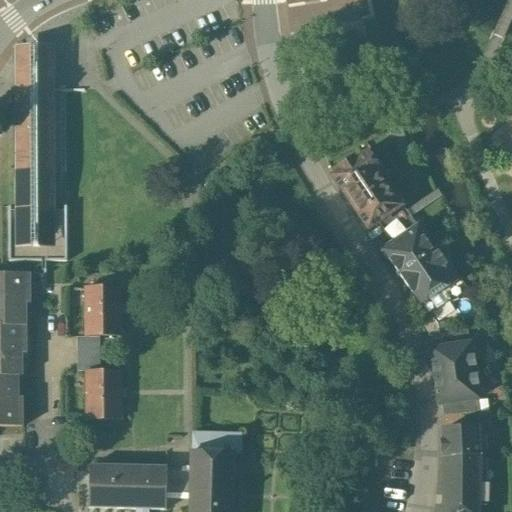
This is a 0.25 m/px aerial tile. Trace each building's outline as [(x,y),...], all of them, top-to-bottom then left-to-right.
[(37,61),(37,65),(14,66),(15,86),(13,86),(14,211),(9,211),(9,207),(7,207),(7,262),(66,262),(66,207),(63,207),(63,210),(53,211),(53,168),(53,90),(53,65),(46,66),(46,61),(37,61)] [(63,89),(53,90),(53,168),(63,168),(63,89)] [(367,229),(382,220),(399,207),(374,171),(376,170),(365,154),(352,163),(351,161),(339,169),(341,171),(332,177),(367,229)] [(382,220),(389,230),(409,217),(401,206),(399,207),(382,220)] [(389,230),(397,241),(416,228),(409,217),(389,230)] [(397,241),(381,251),(411,295),(414,294),(427,313),(448,299),(449,298),(442,288),(455,280),(450,272),(443,263),(435,251),(437,250),(436,248),(432,251),(416,228),(397,241)] [(446,261),(437,250),(435,251),(443,263),(446,261)] [(454,272),(450,272),(455,280),(442,288),(449,298),(448,299),(449,303),(465,299),(460,282),(454,272)] [(24,274),(0,274),(0,358),(19,358),(19,326),(24,326),(24,274)] [(119,288),(84,288),(84,335),(120,335),(119,288)] [(429,337),(431,337),(437,335),(435,325),(430,317),(422,322),(429,337)] [(431,337),(432,349),(468,344),(466,329),(437,335),(431,337)] [(98,337),(76,337),(76,371),(99,370),(98,337)] [(433,373),(434,377),(473,372),(472,368),(475,367),(473,356),(471,356),(470,344),(468,344),(432,349),(430,349),(432,366),(430,366),(431,373),(433,373)] [(19,358),(0,358),(0,427),(16,427),(15,377),(20,377),(19,358)] [(120,372),(84,372),(84,419),(121,419),(120,372)] [(441,404),(476,399),(478,399),(476,386),(478,386),(476,375),(474,376),(473,372),(434,377),(434,381),(432,381),(433,389),(436,388),(437,405),(441,404)] [(442,416),(465,414),(478,413),(476,399),(441,404),(442,416)] [(465,414),(465,428),(484,427),(484,428),(490,428),(489,413),(478,413),(465,414)] [(442,457),(442,460),(479,457),(486,456),(484,428),(484,427),(465,428),(442,429),(443,442),(440,442),(441,452),(444,452),(444,457),(442,457)] [(190,453),(190,472),(189,494),(188,511),(230,511),(231,501),(237,501),(237,490),(231,490),(232,454),(240,454),(240,434),(208,434),(208,441),(192,441),(192,453),(190,453)] [(442,509),(440,511),(477,511),(479,457),(442,460),(443,479),(442,509)] [(76,459),(57,459),(57,471),(76,470),(76,459)] [(166,467),(89,466),(88,508),(164,510),(165,494),(165,472),(166,467)] [(190,472),(165,472),(165,494),(189,494),(190,472)]
